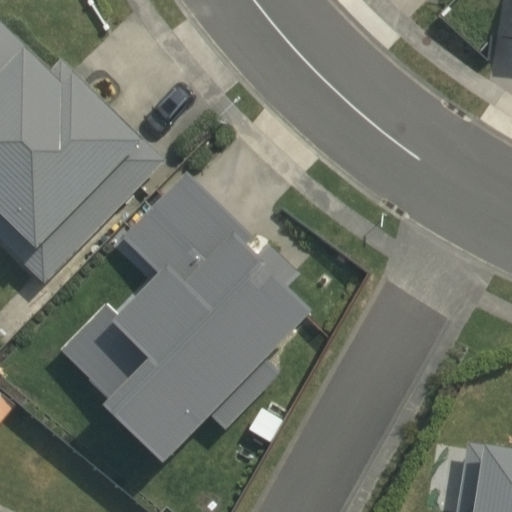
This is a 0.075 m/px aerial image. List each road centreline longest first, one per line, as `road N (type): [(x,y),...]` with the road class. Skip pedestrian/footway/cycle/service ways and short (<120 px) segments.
road 1 (residential): [(473,193),(298,511)]
road 2 (residential): [(473,193),(363,118),(252,0)]
